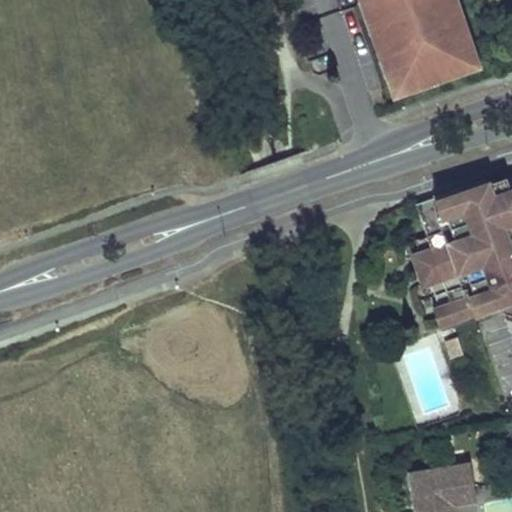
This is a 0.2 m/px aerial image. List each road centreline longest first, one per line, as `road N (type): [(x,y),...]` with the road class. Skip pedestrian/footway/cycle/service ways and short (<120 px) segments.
road 1 (tertiary): [(0,295),(150,254),(221,215)]
road 2 (tertiary): [(221,215),(101,243),(0,286)]
road 3 (tertiary): [(221,215),(380,159)]
road 4 (tertiary): [(511,102),(450,119),(380,159)]
road 5 (tertiary): [(380,159),(511,127)]
